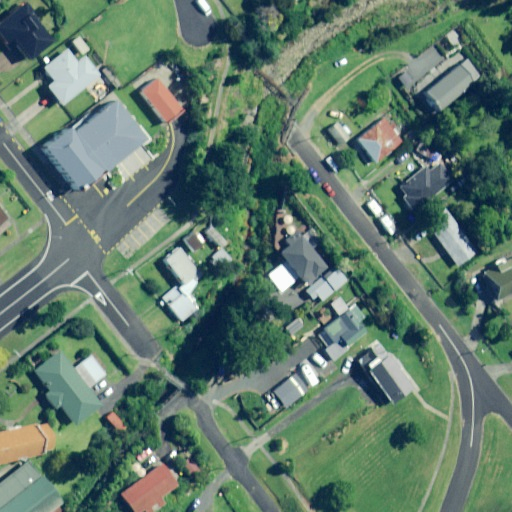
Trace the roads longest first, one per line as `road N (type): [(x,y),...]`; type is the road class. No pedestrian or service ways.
road 1 (residential): [(470,378),(442,326),(277,124)]
road 2 (residential): [(0,136),(78,253)]
road 3 (residential): [(451,511),(470,447),(470,378)]
road 4 (residential): [(78,253),(150,350)]
